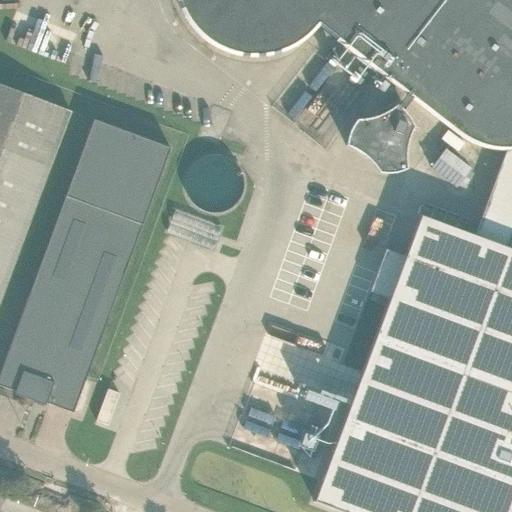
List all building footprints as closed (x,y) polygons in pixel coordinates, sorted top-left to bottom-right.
[(511,0),(175,0),(176,2),(183,18),(191,29),(202,40),(214,48),(222,52),(237,57),(255,59),(269,57),(285,52),(296,47),(306,40),(312,34),(318,27),(441,123),(456,134),(460,138),(465,141),(469,143),(474,145),(476,146),(480,147),(484,148),(489,150),(495,151),(503,151),(505,151),(471,244),(416,224),(404,257),(384,249),(369,292),(388,299),(313,503),(338,511),(511,511),(511,259),(502,255),(511,227),(511,0)] [(0,300),(49,169),(70,113),(0,87),(0,300)] [(383,174),(388,174),(393,174),(397,173),(403,171),(406,170),(405,165),(405,158),(406,152),(406,147),(408,140),(409,136),(411,132),(413,128),(411,123),(408,119),(406,116),(402,112),(399,109),(396,106),(390,110),(386,113),(380,116),(376,117),(372,119),(367,120),(361,121),(356,121),(354,123),(352,127),(349,133),(347,139),(346,144),(346,147),(350,148),(354,150),(360,154),(363,157),(367,160),(372,165),(376,170),(378,174),(383,174)] [(0,387),(72,414),(142,224),(170,149),(93,121),(65,196),(0,372),(0,387)] [(457,152),(463,144),(447,131),(440,140),(457,152)] [(205,212),(211,213),(217,213),(223,212),(228,209),(233,205),(237,201),(240,195),(242,189),(242,183),(241,177),(239,171),(236,166),(232,162),(227,158),(221,156),(215,155),(209,155),(203,156),(197,159),(192,163),(188,168),(186,173),(184,179),(183,185),(184,191),(186,197),(190,202),(194,207),(199,210),(205,212)]
